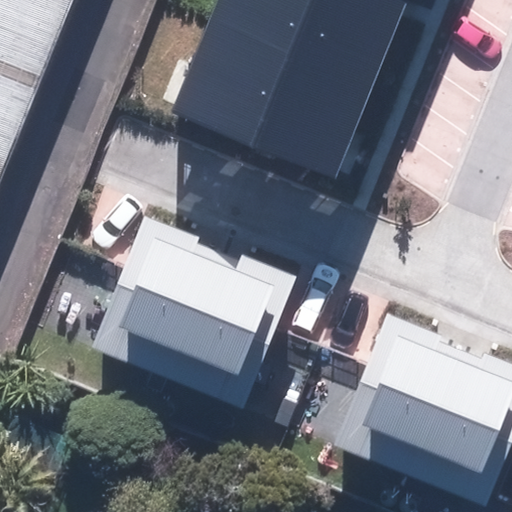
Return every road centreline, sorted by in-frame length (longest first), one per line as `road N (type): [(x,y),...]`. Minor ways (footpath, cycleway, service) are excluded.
road 1 (residential): [(444,279),(121,146)]
road 2 (residential): [(444,279),(511,111)]
